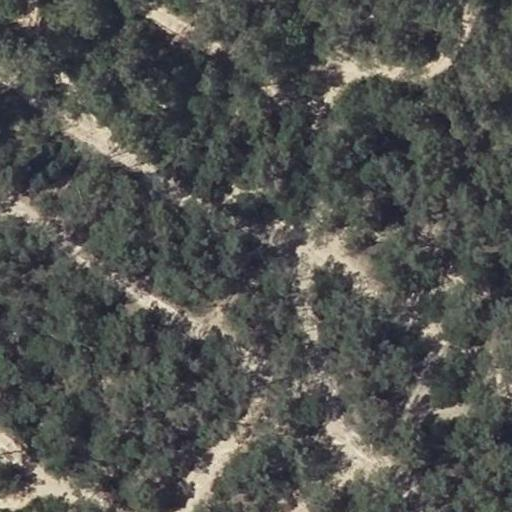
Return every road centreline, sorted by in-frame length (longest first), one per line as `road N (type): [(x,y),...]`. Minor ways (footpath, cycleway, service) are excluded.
road 1 (track): [(0,78),(197,210),(317,248),(511,397)]
road 2 (track): [(0,199),(197,322),(418,511)]
road 3 (track): [(134,0),(321,127),(317,248)]
road 4 (track): [(103,511),(0,432)]
